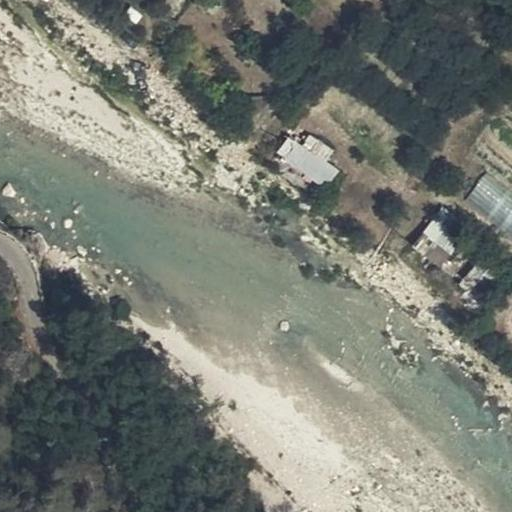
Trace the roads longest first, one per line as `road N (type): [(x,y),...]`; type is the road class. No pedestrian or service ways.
road 1 (track): [(511,379),(440,326),(68,0)]
road 2 (unclassified): [(0,236),(25,258),(43,331),(73,396),(113,454),(134,511)]
